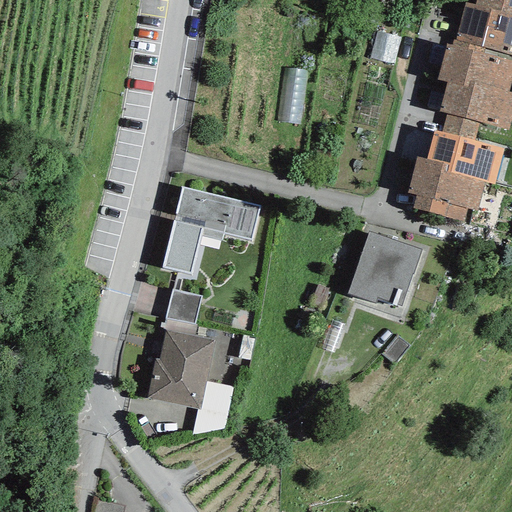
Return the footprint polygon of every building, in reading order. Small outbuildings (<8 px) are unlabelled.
[(511,0),(476,0),(474,6),(511,16),(511,0)] [(511,16),(474,6),(465,3),(455,41),(485,49),(511,56),(511,16)] [(394,64),(400,37),(376,32),(369,59),(394,64)] [(455,41),(453,40),(451,45),(446,44),(437,80),(446,82),(468,88),(469,81),(509,92),(511,78),(511,62),(483,54),(485,49),(455,41)] [(511,115),(511,92),(509,92),(469,81),(468,88),(446,82),(439,111),(448,113),(479,122),(508,130),(511,115)] [(473,141),(479,122),(448,113),(441,133),(473,141)] [(441,133),(434,131),(426,160),(449,166),(447,172),(486,182),(494,185),(504,149),(473,141),(441,133)] [(477,212),(486,182),(447,172),(449,166),(426,160),(416,157),(406,194),(415,196),(413,208),(464,222),(467,209),(477,212)] [(182,187),(162,268),(192,276),(202,236),(223,241),(224,235),(251,242),(260,206),(182,187)] [(369,232),(347,294),(375,303),(376,300),(392,306),(392,304),(401,306),(411,274),(413,275),(421,250),(369,232)] [(195,325),(201,296),(172,290),(165,319),(195,325)] [(155,359),(147,398),(197,409),(200,410),(206,382),(215,341),(165,331),(159,360),(155,359)] [(382,355),(395,365),(409,346),(396,336),(382,355)] [(197,409),(192,435),(224,429),(233,386),(206,382),(200,410),(197,409)] [(122,511),(123,507),(96,502),(93,511),(122,511)]
